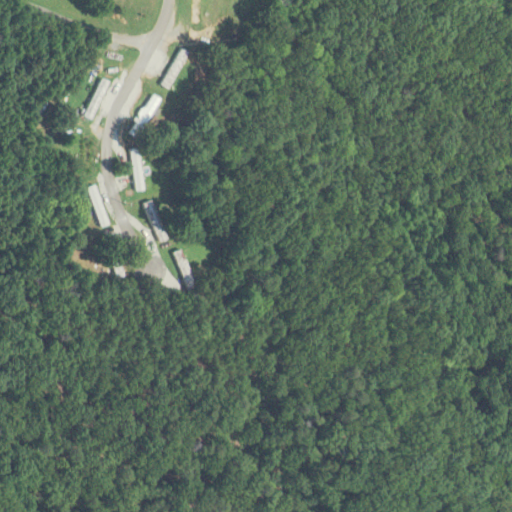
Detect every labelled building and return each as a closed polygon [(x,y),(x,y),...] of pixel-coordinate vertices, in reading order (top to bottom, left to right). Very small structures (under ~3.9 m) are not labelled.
[(197,0),(188,0),(188,25),(198,25),(197,0)] [(156,86),(165,91),(185,54),(176,49),(156,86)] [(86,121),(107,85),(98,80),(78,117),(86,121)] [(157,101),(150,96),(125,133),(132,138),(157,101)] [(78,173),(88,173),(88,131),(78,131),(78,173)] [(127,150),(130,192),(139,191),(136,150),(127,150)] [(84,188),(95,228),(103,226),(92,186),(84,188)] [(100,240),(111,280),(120,278),(109,238),(100,240)] [(168,254),(187,296),(195,292),(176,251),(168,254)]
